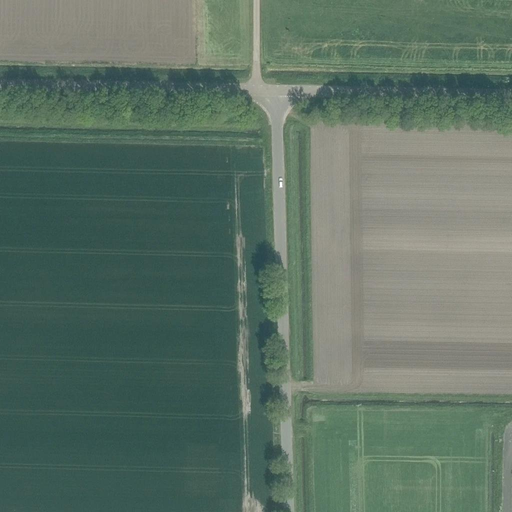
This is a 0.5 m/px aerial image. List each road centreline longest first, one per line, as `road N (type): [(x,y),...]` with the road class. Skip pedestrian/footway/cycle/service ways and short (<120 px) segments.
road 1 (unclassified): [(284,511),(275,91)]
road 2 (tertiary): [(254,91),(0,86)]
road 3 (tertiary): [(511,95),(275,91)]
